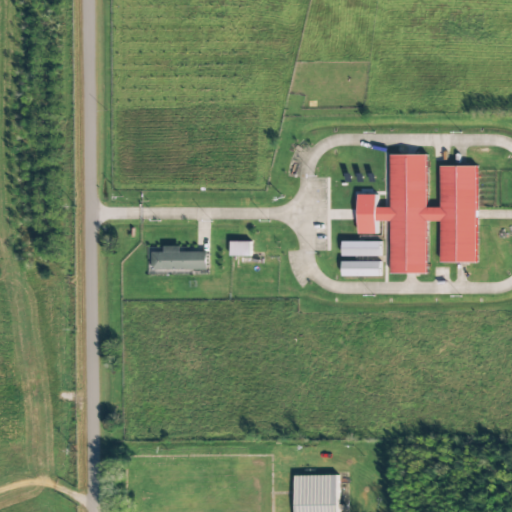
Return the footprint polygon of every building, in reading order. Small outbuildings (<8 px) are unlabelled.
[(477,167),(442,167),(442,208),(428,208),(427,155),(392,156),(392,208),(377,208),(377,195),(359,195),(360,234),(378,234),(378,222),(392,221),(392,274),(428,274),(427,221),(441,221),(442,263),(478,263),(477,167)] [(251,257),(251,242),(232,242),(231,256),(251,257)] [(381,242),(344,242),(344,256),(381,257),(381,242)] [(208,270),(209,252),(181,252),(181,247),(165,246),(164,252),(154,252),(154,270),(208,270)] [(381,276),(381,262),(343,262),(343,277),(381,276)] [(338,511),(338,475),(296,476),(296,511),(338,511)]
